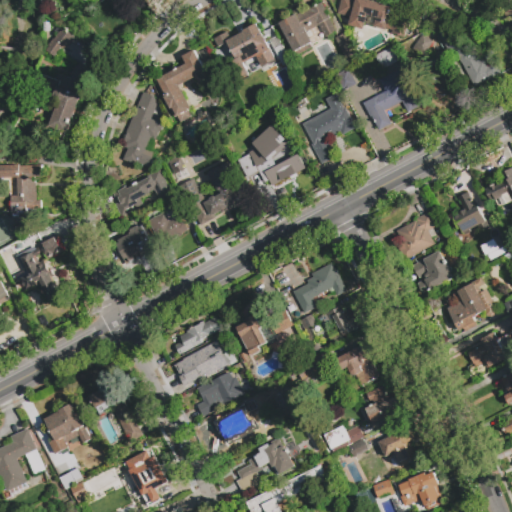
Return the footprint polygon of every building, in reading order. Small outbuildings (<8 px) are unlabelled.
[(410,16),(405,35),(404,37),(392,34),(392,32),(375,27),(377,19),(367,16),(364,27),(349,23),(351,17),(338,14),(338,11),(340,0),(366,0),(373,2),(374,0),(381,2),(380,3),(389,6),(388,10),(410,16)] [(306,31),(311,42),(293,52),(278,23),(296,14),(296,15),(321,2),(335,31),(324,37),(318,25),(306,31)] [(275,60),(261,67),(255,56),(243,63),(249,74),(238,80),(230,64),(237,60),(230,46),(220,51),(215,40),(228,33),(231,39),(244,33),(243,31),(257,24),(275,60)] [(58,60),(42,49),(58,26),(74,38),(58,60)] [(347,64),(334,39),(346,33),(359,57),(347,64)] [(502,75),(476,89),(461,61),(456,64),(443,40),(455,33),(461,43),(463,41),(470,54),(476,51),(482,63),(485,62),(489,69),(497,65),(502,75)] [(423,36),(434,44),(424,58),(413,51),(423,36)] [(401,60),(382,70),(374,56),(393,46),(401,60)] [(157,79),(186,64),(182,57),(194,51),(204,70),(192,76),(194,78),(179,86),(190,108),(187,110),(190,117),(179,122),(172,109),(170,109),(164,97),(165,96),(157,79)] [(458,85),(449,90),(452,95),(429,107),(422,93),(433,88),(427,76),(417,82),(411,70),(442,54),(458,85)] [(68,133),(49,126),(58,101),(52,99),(56,92),(40,85),(44,75),(56,80),(58,73),(70,77),(81,62),(92,70),(81,88),(77,86),(75,92),(81,95),(68,133)] [(343,92),(334,76),(348,68),(357,84),(343,92)] [(421,106),(407,113),(402,103),(385,112),(392,124),(379,131),(371,117),(370,118),(363,104),(382,93),(381,92),(386,89),(387,91),(407,80),(421,106)] [(156,153),(149,168),(137,164),(136,166),(124,160),(128,149),(123,147),(125,142),(124,142),(123,138),(124,136),(127,134),(126,134),(143,92),(154,97),(158,104),(152,119),(154,121),(156,116),(164,119),(156,140),(151,139),(146,149),(156,153)] [(326,137),(335,155),(321,162),(301,124),(331,109),(326,99),(336,93),(342,106),(344,105),(355,126),(356,128),(344,134),(341,129),(326,137)] [(293,137),(271,148),(265,136),(271,133),(269,130),(285,122),(293,137)] [(304,174),(260,196),(252,178),(263,173),(259,165),(288,151),(289,154),(293,152),(304,174)] [(172,175),(185,172),(180,156),(168,160),(172,175)] [(27,214),(12,215),(11,180),(17,180),(17,177),(1,178),(0,166),(20,165),(20,166),(42,165),(43,177),(35,177),(35,183),(36,183),(37,201),(36,201),(37,209),(27,209),(27,214)] [(203,225),(201,226),(191,207),(193,206),(205,199),(207,202),(209,201),(208,199),(215,196),(216,197),(220,195),(210,176),(226,167),(246,204),(229,214),(227,211),(214,218),(215,218),(203,225)] [(511,201),(509,194),(495,201),(495,200),(490,202),(484,190),(490,187),(490,186),(494,184),(495,186),(505,181),(501,174),(511,167),(511,201)] [(114,193),(160,170),(172,193),(160,199),(156,190),(151,192),(152,193),(140,198),(144,206),(122,217),(116,204),(118,203),(114,193)] [(182,184),(189,197),(199,191),(193,179),(182,184)] [(491,228),(481,233),(478,226),(470,230),(471,232),(462,236),(453,218),(459,215),(458,213),(464,210),(458,198),(468,193),(476,208),(479,207),(491,228)] [(436,245),(407,260),(406,259),(397,240),(401,239),(397,231),(417,221),(416,219),(430,211),(437,226),(433,228),(437,236),(433,239),(436,245)] [(150,224),(167,214),(171,222),(180,217),(183,223),(184,223),(190,233),(163,248),(150,224)] [(129,231),(138,226),(139,228),(143,226),(157,253),(144,259),(143,257),(127,266),(115,243),(131,234),(129,231)] [(18,281),(31,274),(23,258),(34,252),(33,250),(44,245),(43,243),(55,237),(56,238),(58,237),(65,251),(49,260),(45,253),(38,257),(41,262),(45,260),(49,267),(51,266),(56,277),(53,278),(60,291),(48,297),(42,286),(37,288),(36,287),(24,293),(18,281)] [(454,279),(424,294),(419,283),(426,280),(424,276),(417,280),(412,270),(422,265),(420,262),(440,252),(454,279)] [(312,273),(332,263),(338,275),(339,274),(344,283),(343,284),(347,291),(337,296),(333,288),(313,298),(317,307),(305,313),(293,292),(309,284),(307,280),(313,277),(312,273)] [(477,325),(465,331),(461,323),(456,326),(446,306),(460,298),(457,292),(481,279),(484,285),(476,290),(478,293),(486,289),(497,310),(495,315),(491,317),(487,316),(484,311),(473,317),(477,325)] [(0,326),(2,330),(0,331),(0,281),(10,299),(0,304),(0,326)] [(262,350),(252,355),(237,327),(246,323),(244,320),(254,315),(253,311),(267,304),(274,318),(288,311),(295,324),(276,334),(271,324),(262,329),(269,342),(260,346),(262,350)] [(363,321),(366,328),(340,340),(328,316),(343,308),(346,313),(352,310),(356,317),(362,315),(364,320),(363,321)] [(300,321),(313,314),(324,335),(311,342),(300,321)] [(181,355),(176,346),(183,342),(181,337),(188,333),(187,331),(198,326),(198,325),(204,321),(206,324),(217,318),(223,329),(202,341),(203,342),(181,355)] [(468,353),(483,346),(480,340),(495,333),(498,339),(507,335),(511,345),(511,353),(506,356),(507,358),(508,359),(486,369),(484,364),(476,368),(468,353)] [(187,386),(182,375),(194,369),(188,356),(207,346),(208,349),(217,344),(227,365),(217,370),(216,367),(202,374),(204,377),(187,386)] [(379,375),(361,385),(355,374),(351,376),(347,368),(337,373),(331,362),(363,345),(379,375)] [(307,381),(300,369),(322,357),(329,369),(307,381)] [(205,416),(198,404),(204,401),(197,389),(231,371),(234,377),(237,376),(246,394),(205,416)] [(511,405),(509,407),(503,397),(509,393),(503,381),(509,378),(508,375),(511,373),(511,405)] [(143,435),(130,441),(110,402),(96,409),(90,396),(117,383),(143,435)] [(374,424),(366,408),(374,404),(372,400),(370,401),(366,394),(383,386),(390,399),(394,397),(400,411),(374,424)] [(221,433),(215,423),(239,410),(238,407),(246,403),(251,411),(243,415),(247,422),(254,418),(261,431),(235,445),(227,430),(221,433)] [(92,439),(91,439),(83,443),(79,436),(66,443),(68,448),(56,454),(49,442),(55,439),(45,419),(60,412),(59,410),(71,404),(77,415),(79,414),(92,439)] [(511,433),(506,437),(499,424),(511,417),(511,433)] [(280,428),(268,434),(264,427),(276,421),(280,428)] [(358,426),(364,438),(333,453),(324,436),(343,426),(346,432),(358,426)] [(387,457),(379,442),(390,437),(390,435),(400,430),(401,432),(411,427),(416,439),(411,441),(420,459),(401,468),(394,454),(387,457)] [(30,429),(47,470),(34,475),(26,455),(17,459),(26,481),(5,490),(0,477),(0,447),(14,442),(12,437),(30,429)] [(296,468),(279,478),(271,465),(257,472),(262,481),(241,493),(236,483),(241,480),(237,472),(251,464),(249,461),(261,454),(258,449),(268,444),(269,445),(280,439),(284,448),(285,447),(296,468)] [(351,446),(363,440),(368,451),(356,457),(351,446)] [(120,483),(116,474),(128,468),(126,465),(132,462),(133,464),(149,456),(160,478),(165,475),(172,488),(147,501),(141,490),(150,486),(144,475),(135,480),(133,476),(120,483)] [(83,481),(66,489),(55,468),(66,462),(70,471),(76,468),(83,481)] [(303,493),(301,489),(278,502),(282,511),(250,511),(246,504),(321,465),(328,479),(303,493)] [(405,506),(398,489),(400,488),(399,486),(409,482),(408,480),(425,473),(426,475),(435,472),(440,485),(436,486),(442,500),(426,507),(423,499),(405,506)] [(395,494),(390,496),(389,494),(378,498),(373,486),(389,479),(395,494)] [(70,489),(83,483),(89,494),(76,500),(70,489)]
